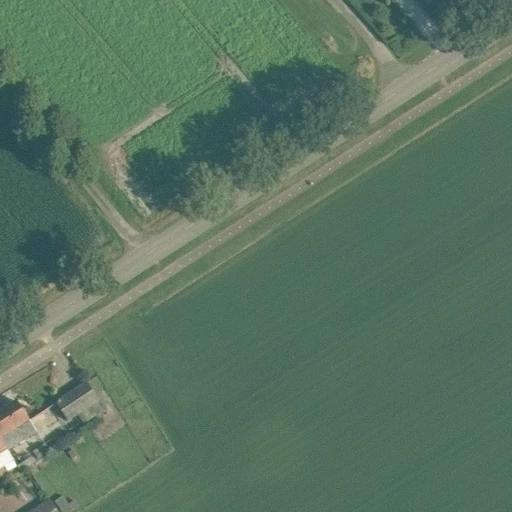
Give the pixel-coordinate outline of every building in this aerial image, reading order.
[(98,402),(97,400),(86,384),(56,403),(67,420),(68,422),(77,416),(84,426),(102,414),(95,404),(98,402)] [(16,402),(0,412),(0,437),(9,450),(36,432),(16,402)] [(0,455),(9,450),(0,437),(0,455)] [(17,467),(21,473),(34,463),(31,457),(17,467)] [(29,511),(56,511),(49,499),(29,511)]
